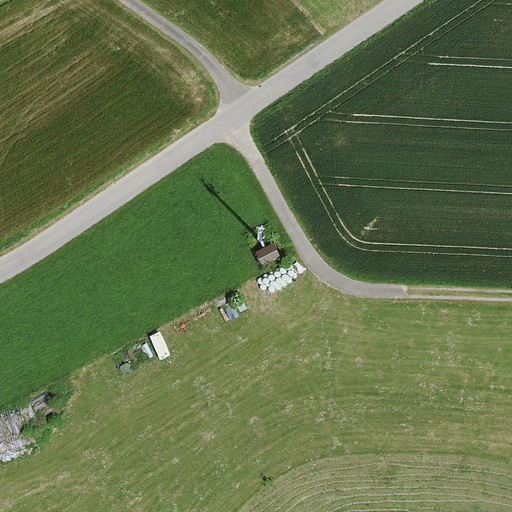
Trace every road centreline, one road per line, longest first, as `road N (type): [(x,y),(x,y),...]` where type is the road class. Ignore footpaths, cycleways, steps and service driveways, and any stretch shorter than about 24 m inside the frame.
road 1 (unclassified): [(386,0),(61,228),(0,261)]
road 2 (track): [(248,97),(203,51),(127,0)]
